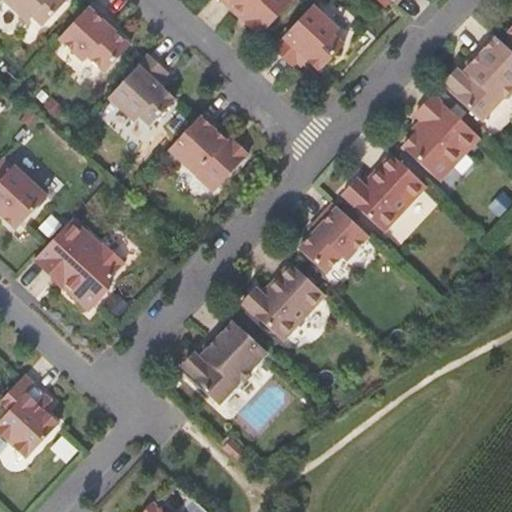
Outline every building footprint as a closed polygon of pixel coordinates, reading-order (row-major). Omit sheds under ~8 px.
[(0,0),(0,5),(16,21),(21,14),(32,24),(54,0),(0,0)] [(249,33),(279,0),(211,0),(227,14),(231,10),(238,17),(235,21),(249,33)] [(511,0),(511,12),(509,15),(511,17),(498,31),(511,43),(511,0)] [(97,24),(100,20),(81,1),(48,37),(72,59),(76,55),(93,71),(118,44),(97,24)] [(301,4),(262,46),(281,64),(291,53),(309,70),(333,44),(322,34),(327,28),(301,4)] [(511,73),(511,61),(482,33),(456,61),(460,64),(455,70),(451,67),(448,70),(445,68),(434,80),(437,83),(434,85),(470,119),(492,96),(497,97),(503,90),(502,85),(511,73)] [(137,53),(97,96),(124,120),(129,114),(139,124),(164,97),(147,81),(156,71),(137,53)] [(469,136),(422,93),(404,114),(412,120),(403,130),(405,131),(391,146),(428,180),(469,136)] [(192,111),(158,148),(202,190),(237,153),(223,139),(219,143),(212,137),(215,133),(192,111)] [(332,192),(372,229),(414,183),(381,153),(356,180),(358,182),(354,186),(345,177),(332,192)] [(0,165),(0,222),(5,228),(35,194),(2,163),(0,166),(0,165)] [(357,235),(322,202),(303,223),(307,226),(288,247),(314,272),(330,255),(335,259),(357,235)] [(109,266),(88,246),(86,249),(57,222),(23,259),(42,277),(46,272),(53,278),(54,284),(49,290),(73,314),(93,293),(93,282),(109,266)] [(313,293),(279,262),(255,290),(257,292),(254,295),(243,286),(230,301),(271,339),(313,293)] [(255,351),(219,317),(193,344),(197,348),(191,353),(188,350),(184,354),(182,352),(172,364),(174,366),(171,369),(207,403),(229,380),(233,380),(239,374),(240,367),(255,351)] [(13,373),(0,387),(0,440),(17,456),(47,423),(30,407),(39,398),(13,373)] [(212,446),(226,458),(234,450),(220,436),(212,446)] [(207,511),(193,497),(177,511),(207,511)] [(152,511),(142,502),(132,511),(152,511)]
